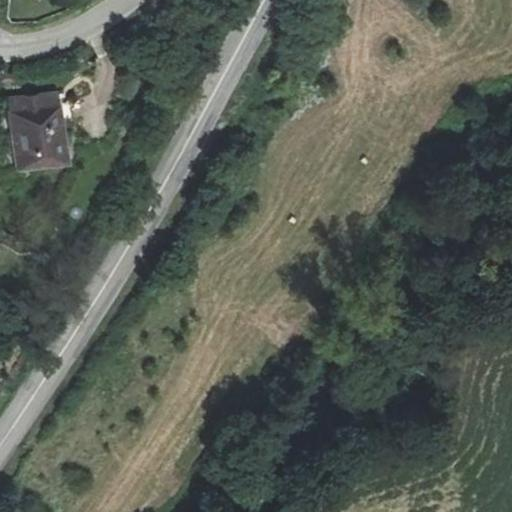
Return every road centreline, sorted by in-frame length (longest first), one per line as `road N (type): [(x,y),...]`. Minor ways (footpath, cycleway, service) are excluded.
road 1 (tertiary): [(0,447),(89,312),(263,0)]
road 2 (residential): [(0,48),(60,37),(128,0)]
